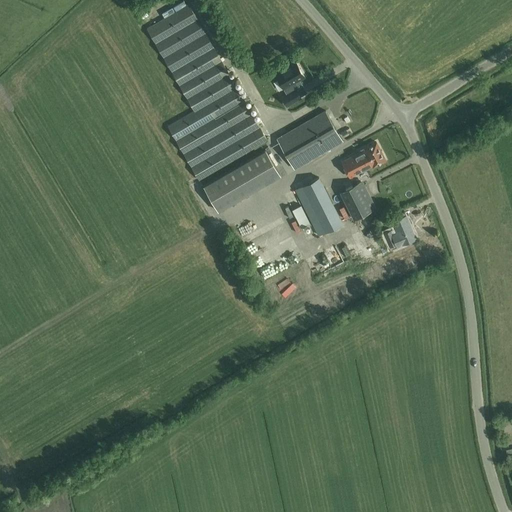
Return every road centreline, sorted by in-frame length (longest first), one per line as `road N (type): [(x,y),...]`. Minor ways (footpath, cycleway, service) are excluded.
road 1 (unclassified): [(502,511),(481,431),(462,271),(402,116)]
road 2 (unclassified): [(402,116),(300,0)]
road 3 (unclassified): [(402,116),(511,51)]
